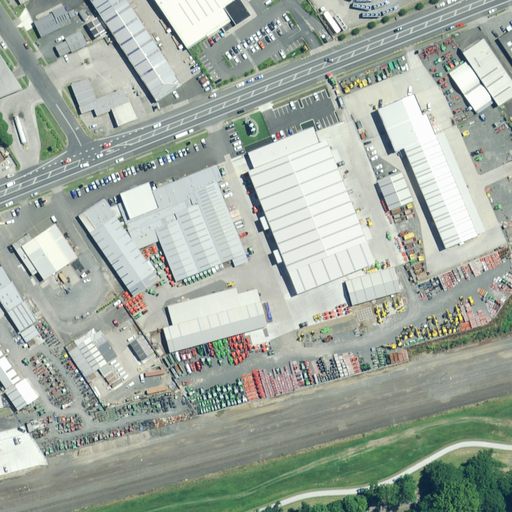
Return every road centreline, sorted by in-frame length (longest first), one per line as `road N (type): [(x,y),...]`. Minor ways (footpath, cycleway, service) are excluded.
road 1 (primary): [(488,0),(89,159)]
road 2 (residential): [(0,18),(89,159)]
